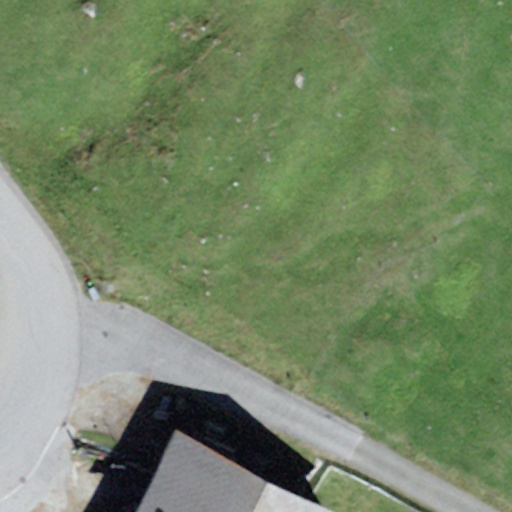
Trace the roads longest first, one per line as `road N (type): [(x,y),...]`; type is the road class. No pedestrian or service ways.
road 1 (track): [(40,338),(117,341),(483,511)]
road 2 (tertiary): [(0,218),(28,268),(40,338),(33,377),(0,435)]
